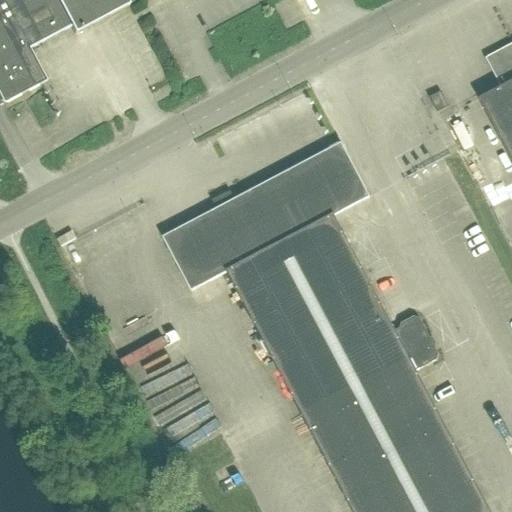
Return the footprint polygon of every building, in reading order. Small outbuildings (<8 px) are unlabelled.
[(0,0),(0,100),(2,105),(46,82),(29,49),(70,28),(74,36),(128,7),(124,0),(0,0)] [(440,65),(428,37),(405,47),(417,75),(440,65)] [(511,45),(487,59),(503,89),(481,101),(511,160),(511,45)] [(441,92),(428,98),(437,115),(450,108),(441,92)] [(335,149),(165,239),(193,293),(229,274),(337,217),(372,199),(372,198),(342,145),(335,149)] [(337,217),(229,274),(289,389),(352,511),(490,511),(418,373),(397,333),(337,217)] [(401,331),(397,333),(418,373),(438,362),(440,356),(422,320),(416,319),(403,325),(401,331)]
